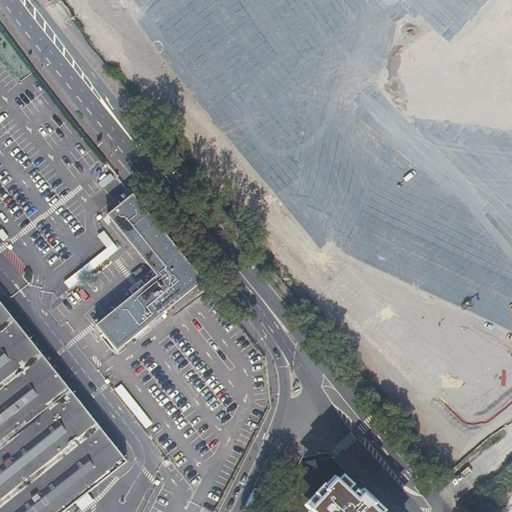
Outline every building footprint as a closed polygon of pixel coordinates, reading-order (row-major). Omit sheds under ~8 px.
[(198,285),(203,280),(134,194),(108,215),(157,276),(97,325),(117,350),(198,285)] [(483,222),(474,228),(483,240),(492,234),(483,222)] [(508,284),(511,281),(511,270),(503,277),(508,284)] [(422,293),(414,300),(424,310),(432,303),(422,293)] [(496,326),(509,318),(494,295),(487,299),(486,297),(480,302),(496,326)] [(0,511),(66,511),(128,464),(66,386),(0,302),(0,511)] [(412,391),(418,397),(412,403),(438,432),(467,407),(434,371),(412,391)] [(145,416),(120,385),(115,388),(140,420),(145,416)] [(339,487),(335,488),(330,491),(319,504),(318,507),(317,511),(370,511),(348,490),(345,488),(341,488),(339,487)]
